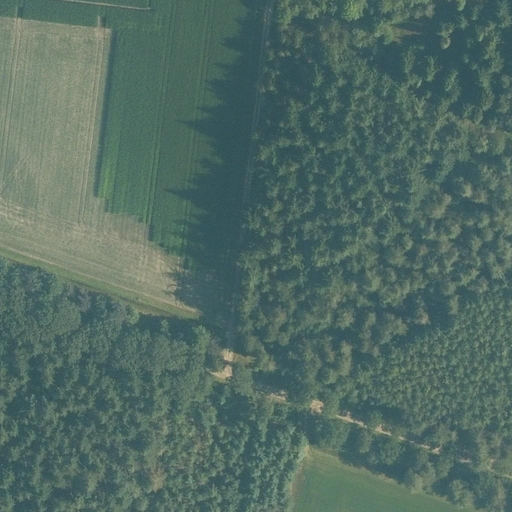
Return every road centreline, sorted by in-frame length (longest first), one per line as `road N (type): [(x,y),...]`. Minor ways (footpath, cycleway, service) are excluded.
road 1 (track): [(511,473),(0,306)]
road 2 (track): [(209,373),(259,0)]
road 3 (track): [(259,0),(511,127)]
road 4 (track): [(162,360),(136,511)]
